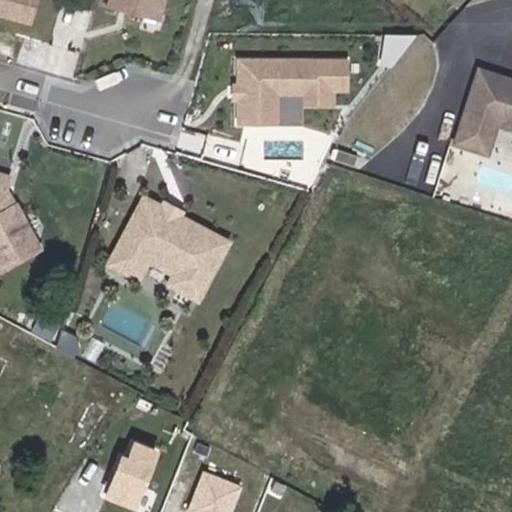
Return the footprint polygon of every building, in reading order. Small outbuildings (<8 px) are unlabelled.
[(0,0),(0,15),(29,23),(35,0),(0,0)] [(108,0),(107,7),(159,21),(164,0),(108,0)] [(414,34),(386,34),(382,60),(393,61),(414,34)] [(346,89),(346,60),(238,61),(239,123),(278,123),(278,94),(302,95),(302,104),(331,104),(331,89),(346,89)] [(511,80),(481,71),(458,145),(485,153),(497,112),(505,108),(511,110),(511,80)] [(485,153),(495,156),(506,119),(511,120),(511,110),(505,108),(497,112),(485,153)] [(11,177),(0,173),(0,268),(37,251),(18,210),(7,208),(4,201),(7,189),(11,177)] [(7,208),(18,210),(7,189),(4,201),(7,208)] [(110,252),(114,255),(147,199),(220,243),(192,289),(197,292),(227,241),(145,192),(110,252)] [(147,199),(114,255),(133,266),(144,248),(179,268),(172,278),(192,289),(220,243),(147,199)] [(141,511),(164,456),(130,442),(106,501),(133,511),(141,511)] [(231,511),(242,483),(200,467),(183,511),(185,511),(231,511)]
